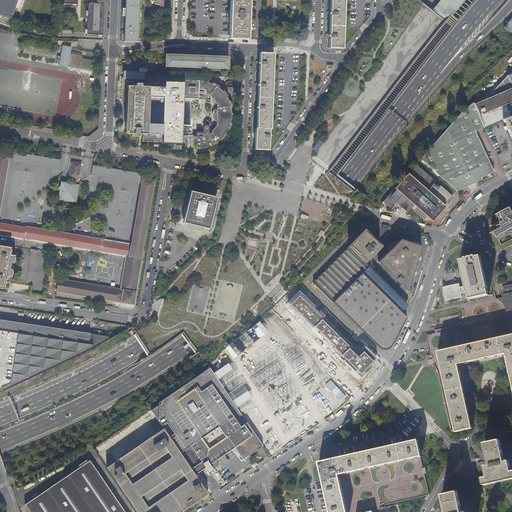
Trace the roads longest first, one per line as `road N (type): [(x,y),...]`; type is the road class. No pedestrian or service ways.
road 1 (motorway): [(0,442),(93,403),(239,305),(422,82)]
road 2 (motorway): [(391,80),(270,236),(216,287),(137,347),(0,413)]
road 3 (unclassified): [(172,162),(141,316),(0,298)]
road 4 (unknown): [(186,444),(167,405),(209,380),(268,468)]
road 5 (residential): [(427,511),(455,448),(382,375)]
road 6 (residential): [(382,375),(349,412),(258,474)]
road 7 (residential): [(242,161),(273,158),(345,58)]
road 8 (residential): [(445,237),(417,316),(382,375)]
road 9 (unknown): [(360,401),(279,309)]
